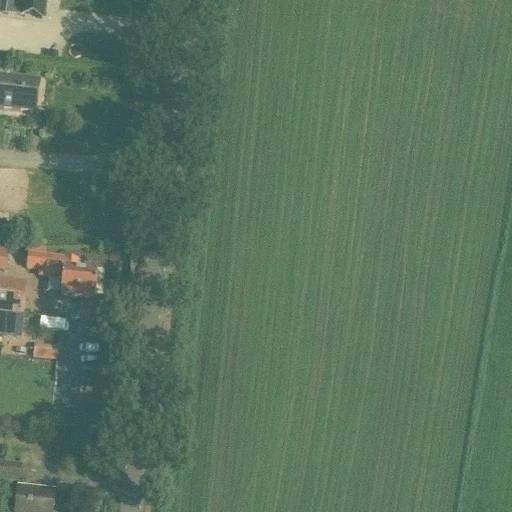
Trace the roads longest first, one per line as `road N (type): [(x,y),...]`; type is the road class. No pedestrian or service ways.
road 1 (tertiary): [(131,511),(183,0)]
road 2 (unknown): [(180,25),(36,12),(0,29)]
road 3 (unknown): [(166,164),(0,154)]
